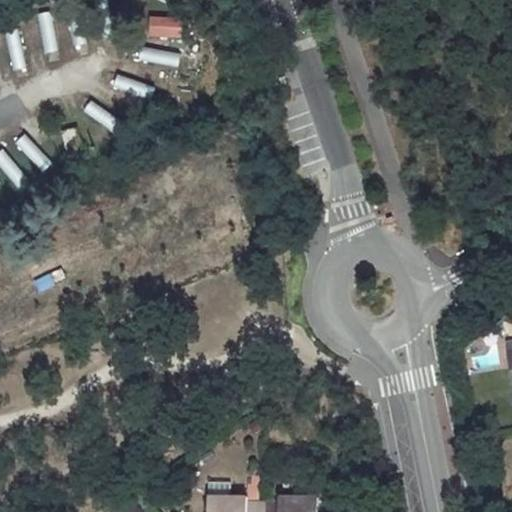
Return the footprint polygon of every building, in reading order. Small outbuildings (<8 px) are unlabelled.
[(109,5),(94,6),(99,43),(113,41),(109,5)] [(80,7),(66,9),(73,45),(87,43),(80,7)] [(51,14),(37,17),(44,53),(58,50),(51,14)] [(18,31),(4,34),(12,70),(26,66),(18,31)] [(167,62),(166,47),(130,48),(130,63),(167,62)] [(149,102),(153,88),(119,76),(114,90),(149,102)] [(114,135),(122,123),(92,102),(84,114),(114,135)] [(86,159),(96,149),(70,123),(60,134),(86,159)] [(41,171),(51,161),(25,135),(15,145),(41,171)] [(0,167),(18,187),(28,177),(3,150),(0,153),(0,167)] [(408,476),(401,478),(404,495),(411,494),(408,476)] [(210,484),(209,511),(264,511),(264,504),(249,504),(248,499),(232,499),(232,485),(210,484)] [(318,511),(319,500),(280,499),(279,505),(264,504),(264,511),(318,511)] [(130,501),(120,511),(121,511),(138,511),(139,511),(130,501)]
